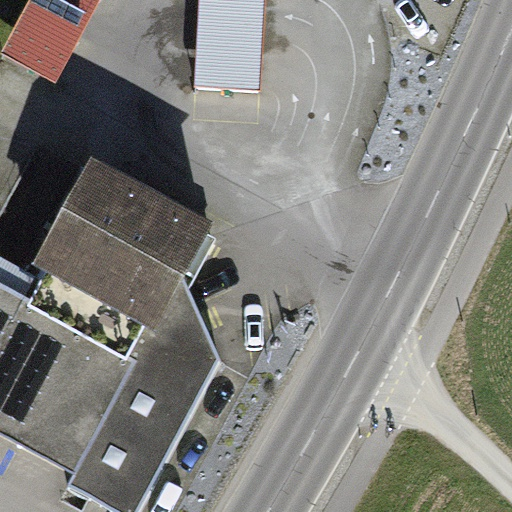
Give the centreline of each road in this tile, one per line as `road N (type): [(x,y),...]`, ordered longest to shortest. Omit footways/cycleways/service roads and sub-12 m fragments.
road 1 (secondary): [(511,30),(358,356),(269,511)]
road 2 (unknown): [(358,356),(74,93)]
road 3 (track): [(358,356),(446,421),(511,486)]
